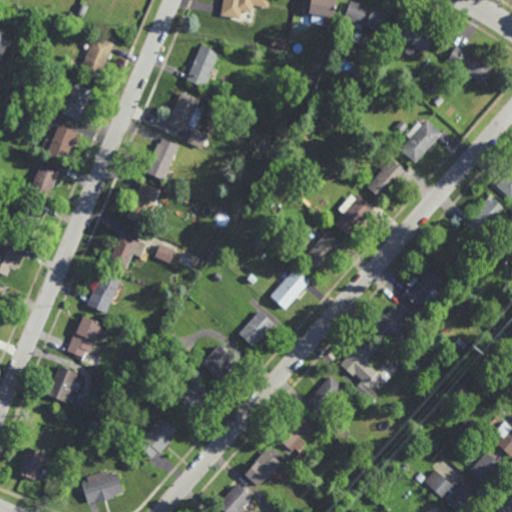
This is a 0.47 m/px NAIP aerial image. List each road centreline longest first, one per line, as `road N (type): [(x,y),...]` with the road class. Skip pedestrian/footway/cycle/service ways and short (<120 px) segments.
road 1 (residential): [(511,110),(162,511),(0,506)]
road 2 (residential): [(172,0),(0,411)]
